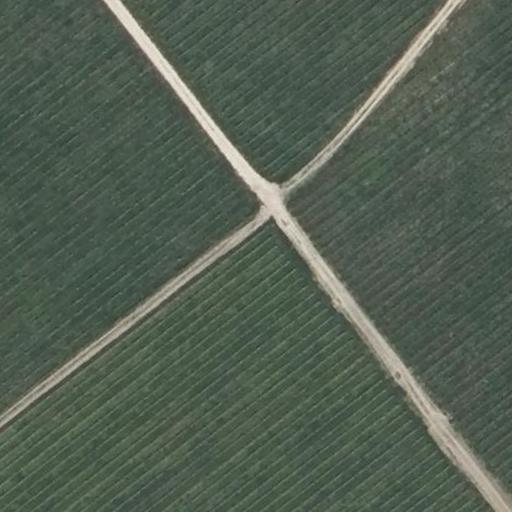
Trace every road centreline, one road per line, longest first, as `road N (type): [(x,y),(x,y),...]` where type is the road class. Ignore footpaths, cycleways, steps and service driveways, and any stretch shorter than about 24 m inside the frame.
road 1 (track): [(113,0),(510,511)]
road 2 (track): [(0,422),(258,221),(334,148),(456,0)]
